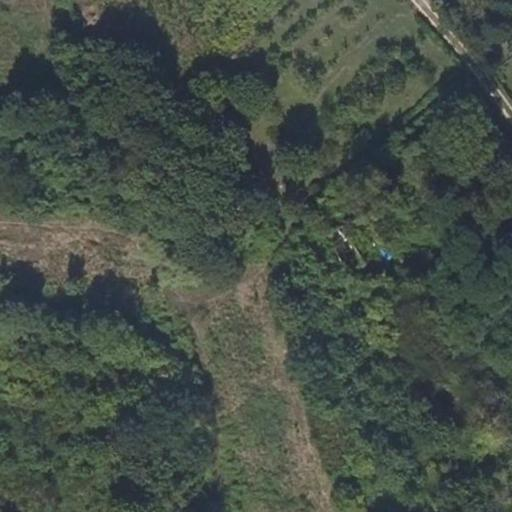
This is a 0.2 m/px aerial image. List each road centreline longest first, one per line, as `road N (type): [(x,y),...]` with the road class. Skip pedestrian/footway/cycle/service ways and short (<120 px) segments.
road 1 (track): [(195,331),(241,288),(255,248),(472,70)]
road 2 (track): [(511,121),(409,0)]
